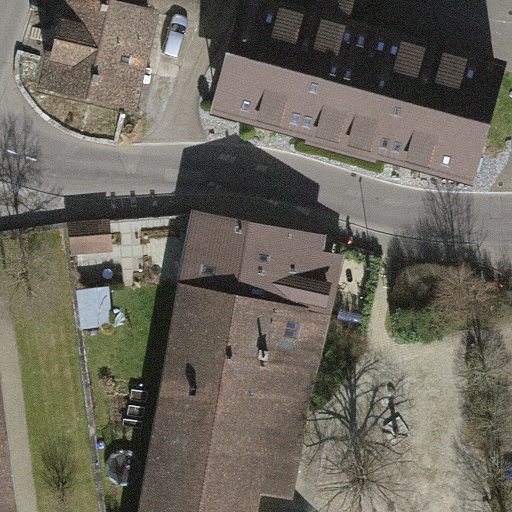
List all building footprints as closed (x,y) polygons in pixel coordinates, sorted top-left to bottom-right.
[(149,13),(91,0),(70,0),(49,94),(127,111),(149,13)] [(496,67),(261,0),(253,0),(221,114),(462,183),(496,67)] [(337,231),(185,203),(128,511),(248,511),(252,492),(287,499),(337,231)] [(69,227),(69,258),(107,258),(107,227),(69,227)] [(0,511),(9,511),(0,431),(0,511)]
